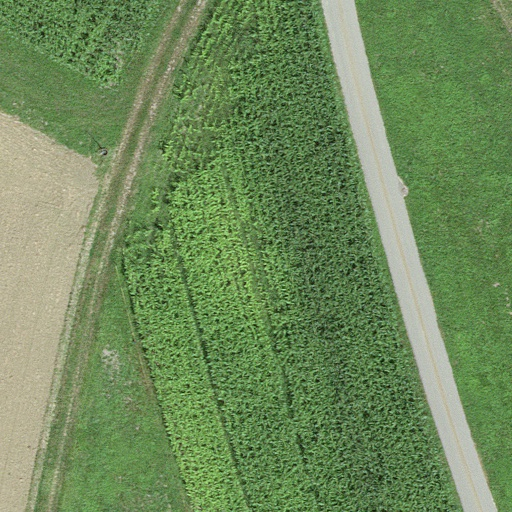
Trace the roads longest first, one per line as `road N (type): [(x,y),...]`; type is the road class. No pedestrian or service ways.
road 1 (track): [(203,0),(121,242),(59,511)]
road 2 (residential): [(451,511),(361,174),(325,0)]
